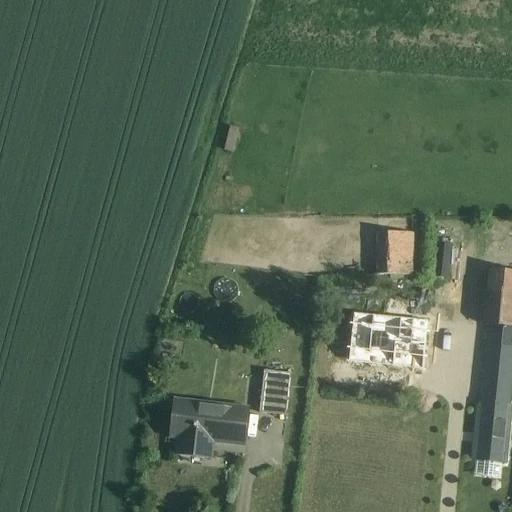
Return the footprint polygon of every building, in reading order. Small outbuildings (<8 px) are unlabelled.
[(240,131),(230,128),(223,150),(233,153),(240,131)] [(412,277),(413,234),(379,233),(378,264),(378,276),(412,277)] [(436,277),(450,280),(457,246),(443,243),(436,277)] [(378,276),(378,264),(370,264),(369,276),(378,276)] [(511,273),(491,271),(486,326),(491,327),(511,328),(511,273)] [(406,320),(354,315),(349,363),(401,369),(406,320)] [(448,325),(406,320),(401,369),(443,373),(448,325)] [(511,365),(511,328),(491,327),(483,406),(508,409),(511,365)] [(287,416),(292,376),(265,372),(260,413),(287,416)] [(248,411),(175,403),(171,437),(179,438),(177,455),(210,458),(212,442),(244,445),(248,411)] [(483,406),(480,406),(475,461),(504,464),(510,409),(508,409),(483,406)]
